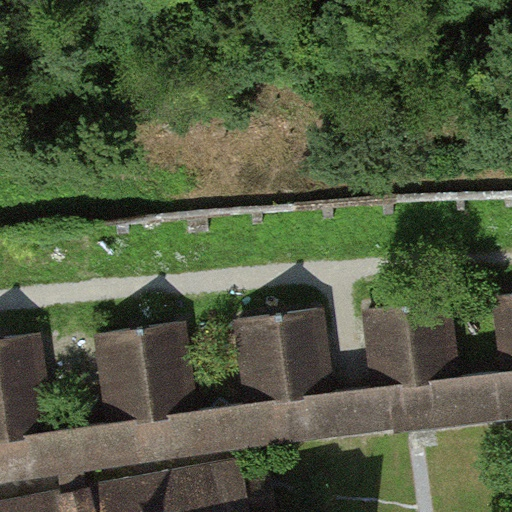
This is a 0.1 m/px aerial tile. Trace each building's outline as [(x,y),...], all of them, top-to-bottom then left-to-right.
[(511,294),(502,296),(511,370),(511,294)] [(446,299),(372,309),(382,386),(456,376),(446,299)] [(321,309),(242,319),(253,402),(332,391),(321,309)] [(182,322),(103,333),(116,421),(195,410),(182,322)] [(37,333),(0,338),(0,437),(50,430),(37,333)] [(511,511),(511,370),(456,376),(382,386),(332,391),(253,402),(232,405),(222,397),(215,407),(195,410),(116,421),(92,424),(82,416),(75,427),(50,430),(0,437),(0,476),(62,467),(84,464),(241,443),(385,423),(386,426),(399,424),(399,427),(418,426),(511,415),(511,511)] [(84,464),(62,467),(66,496),(89,491),(84,464)] [(0,507),(0,511),(276,511),(272,474),(246,480),(242,470),(188,470),(89,491),(66,496),(0,507)]
